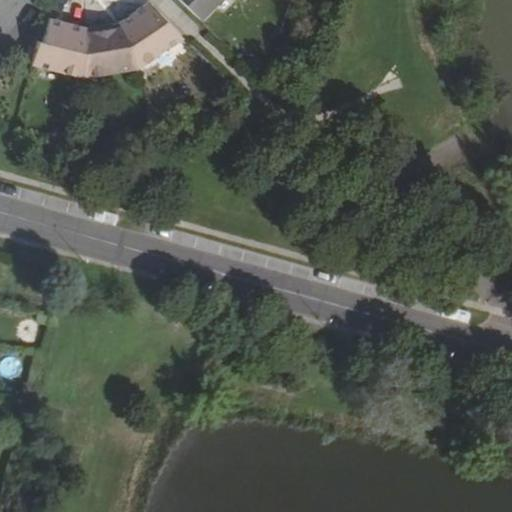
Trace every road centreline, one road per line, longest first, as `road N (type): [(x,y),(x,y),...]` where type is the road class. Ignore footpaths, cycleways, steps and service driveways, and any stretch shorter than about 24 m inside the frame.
road 1 (tertiary): [(511,353),(0,212)]
road 2 (track): [(511,324),(476,278),(159,0)]
